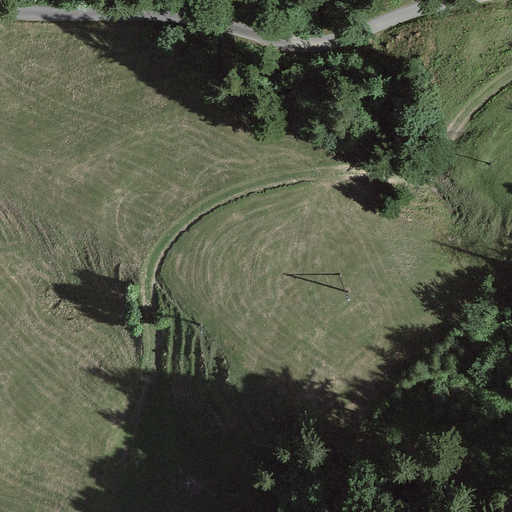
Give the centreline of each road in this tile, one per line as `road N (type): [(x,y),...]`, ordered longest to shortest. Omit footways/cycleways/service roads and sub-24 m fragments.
road 1 (track): [(101,511),(129,403),(149,361),(146,287),(160,245),(205,204),(265,179),(418,171),(511,71)]
road 2 (track): [(0,10),(187,17),(306,46),(455,0)]
